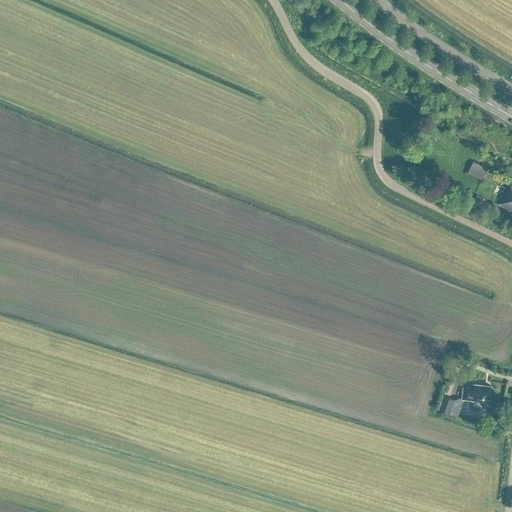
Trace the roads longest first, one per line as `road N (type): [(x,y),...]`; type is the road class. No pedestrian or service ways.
road 1 (unclassified): [(273,0),(308,58),(374,105),(377,161),(387,180),(511,243)]
road 2 (primary): [(511,116),(340,0)]
road 3 (tertiary): [(511,89),(377,0)]
